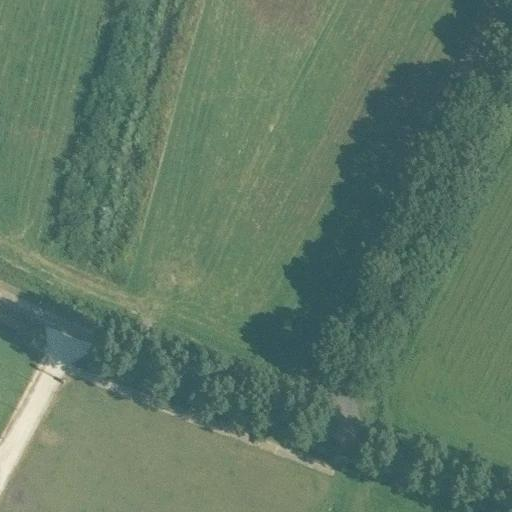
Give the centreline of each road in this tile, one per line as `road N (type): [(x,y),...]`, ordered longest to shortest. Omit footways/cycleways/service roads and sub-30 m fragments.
road 1 (unclassified): [(332,428),(511,78)]
road 2 (unclassified): [(332,428),(0,295)]
road 3 (unclassified): [(511,496),(332,428)]
